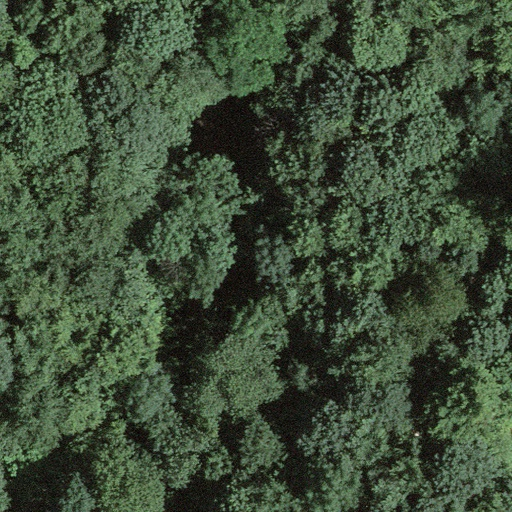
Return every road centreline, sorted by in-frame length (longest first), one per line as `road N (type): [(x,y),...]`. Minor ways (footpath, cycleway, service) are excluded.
road 1 (track): [(511,59),(382,64),(246,0)]
road 2 (track): [(381,511),(511,277)]
